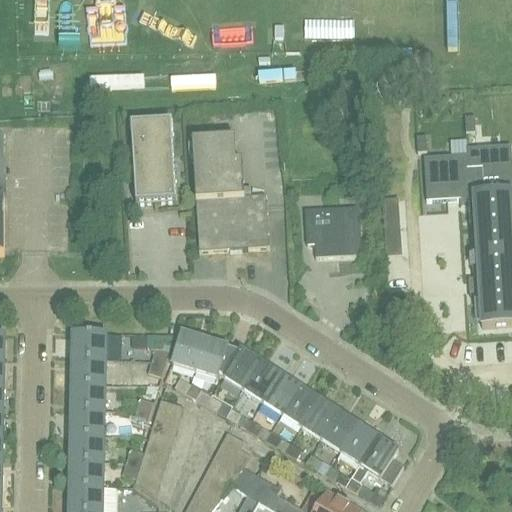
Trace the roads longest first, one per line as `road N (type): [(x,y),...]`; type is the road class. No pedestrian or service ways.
road 1 (residential): [(406,511),(452,429),(267,308),(207,293),(24,296)]
road 2 (residential): [(25,511),(24,296)]
